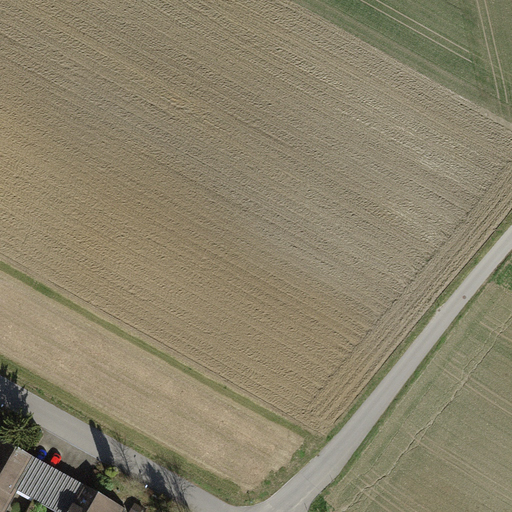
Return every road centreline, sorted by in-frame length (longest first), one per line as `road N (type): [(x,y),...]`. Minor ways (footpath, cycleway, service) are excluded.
road 1 (residential): [(275,511),(511,235)]
road 2 (residential): [(0,388),(220,511)]
